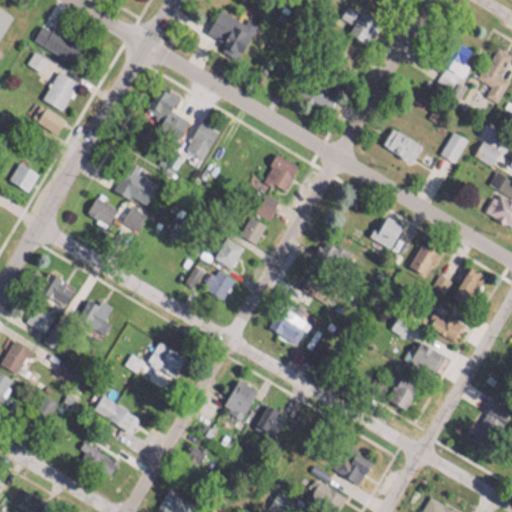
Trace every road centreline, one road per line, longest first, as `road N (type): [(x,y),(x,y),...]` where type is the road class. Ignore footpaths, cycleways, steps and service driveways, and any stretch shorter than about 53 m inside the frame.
road 1 (residential): [(127,511),(431,0)]
road 2 (residential): [(511,508),(0,209)]
road 3 (residential): [(511,266),(56,0)]
road 4 (residential): [(0,285),(173,0)]
road 5 (residential): [(384,511),(511,282)]
